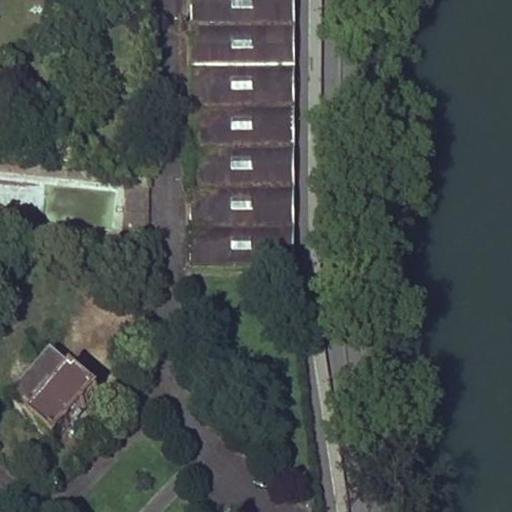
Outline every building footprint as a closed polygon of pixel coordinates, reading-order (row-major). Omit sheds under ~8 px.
[(294,272),(294,0),(195,0),(194,271),(294,272)] [(31,158),(43,159),(44,148),(32,146),(31,158)] [(68,162),(69,150),(54,148),(44,148),(43,159),(68,162)] [(68,162),(77,162),(79,151),(69,150),(68,162)] [(98,394),(51,353),(9,403),(57,444),(98,394)]
